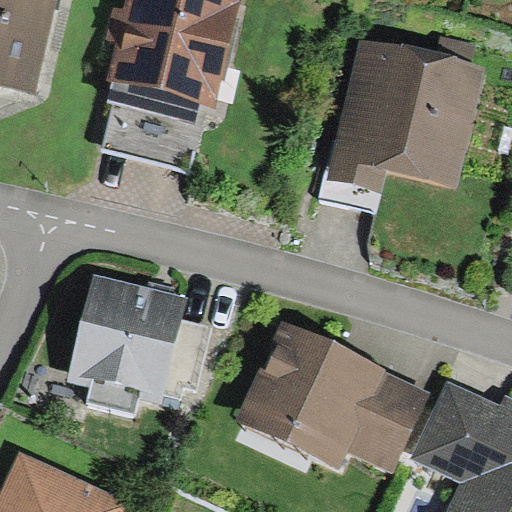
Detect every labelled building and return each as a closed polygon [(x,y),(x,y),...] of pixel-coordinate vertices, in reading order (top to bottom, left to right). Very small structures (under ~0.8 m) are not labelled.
[(52,0),(0,0),(0,89),(36,96),(52,0)] [(244,0),(120,0),(96,119),(214,143),(244,0)] [(471,68),(350,42),(319,190),(440,215),(471,68)] [(175,299),(85,283),(63,401),(141,416),(145,392),(188,400),(201,329),(170,324),(175,299)] [(422,396),(271,328),(228,424),(325,467),(334,447),(388,471),(422,396)] [(511,511),(511,411),(448,384),(413,465),(457,484),(444,511),(511,511)] [(118,511),(13,461),(0,486),(0,511),(118,511)]
